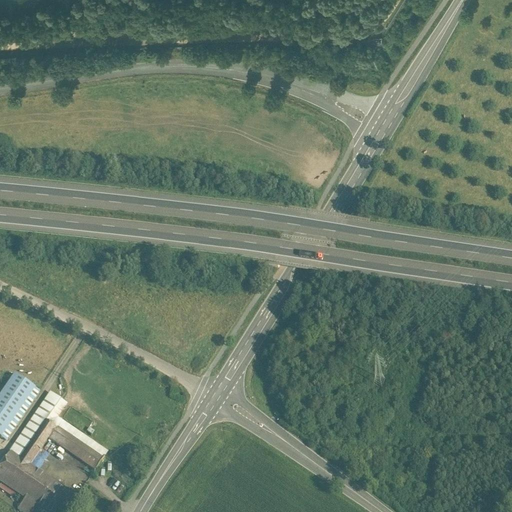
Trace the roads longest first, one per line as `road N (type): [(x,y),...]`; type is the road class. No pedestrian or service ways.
road 1 (motorway): [(0,219),(511,289)]
road 2 (motorway): [(511,261),(0,194)]
road 3 (secondary): [(217,396),(461,0)]
road 4 (track): [(217,396),(0,282)]
road 5 (tertiary): [(382,511),(217,396)]
road 6 (secondary): [(140,511),(217,396)]
